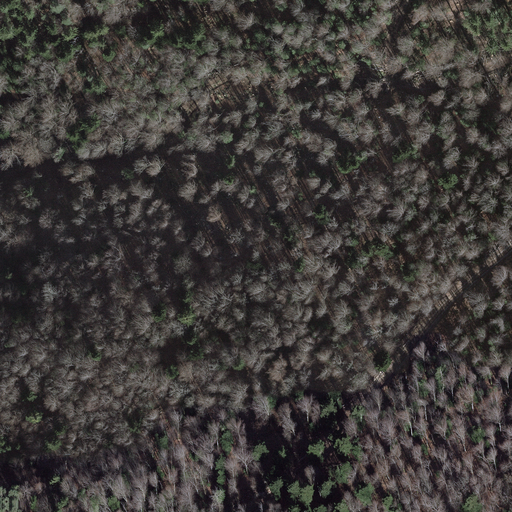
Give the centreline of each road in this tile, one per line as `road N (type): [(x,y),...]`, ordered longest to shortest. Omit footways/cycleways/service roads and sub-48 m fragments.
road 1 (track): [(511,246),(420,330),(324,449),(248,511)]
road 2 (track): [(404,0),(389,41),(406,80),(463,78),(511,58)]
